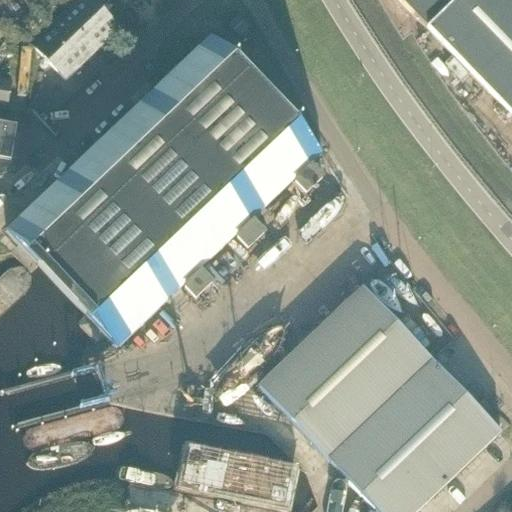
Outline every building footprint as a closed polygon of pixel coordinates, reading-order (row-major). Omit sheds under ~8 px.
[(104,42),(117,30),(89,0),(85,0),(74,10),(73,9),(49,33),(49,34),(34,48),(64,80),(76,69),(77,70),(105,43),(104,42)] [(511,0),(396,0),(511,119),(511,0)] [(239,37),(249,28),(239,17),(229,26),(239,37)] [(321,155),(242,71),(211,38),(6,232),(27,254),(117,349),(321,155)] [(11,84),(0,81),(0,106),(7,108),(11,84)] [(0,154),(6,156),(10,133),(0,130),(0,154)] [(306,195),(322,180),(311,169),(295,184),(306,195)] [(248,251),(264,235),(253,224),(237,240),(248,251)] [(277,226),(263,239),(276,254),(291,241),(277,226)] [(237,294),(247,306),(280,281),(270,268),(237,294)] [(226,270),(209,290),(225,304),(242,283),(226,270)] [(195,300),(211,285),(201,274),(185,289),(195,300)] [(327,461),(431,362),(362,290),(259,389),(327,461)] [(418,511),(500,435),(431,362),(327,461),(375,511),(418,511)]
